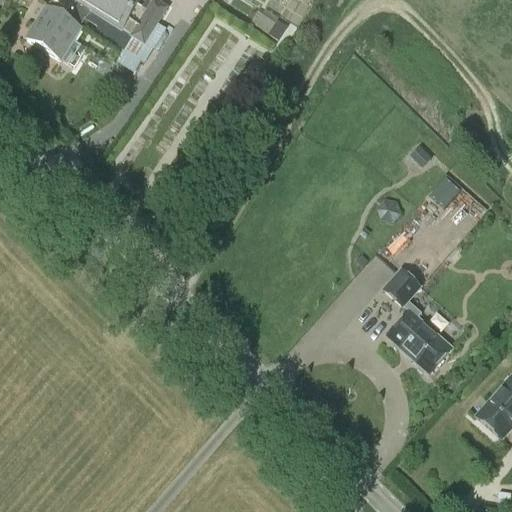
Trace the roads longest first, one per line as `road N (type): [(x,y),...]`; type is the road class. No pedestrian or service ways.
road 1 (tertiary): [(391,511),(0,114)]
road 2 (track): [(379,0),(334,37),(167,289)]
